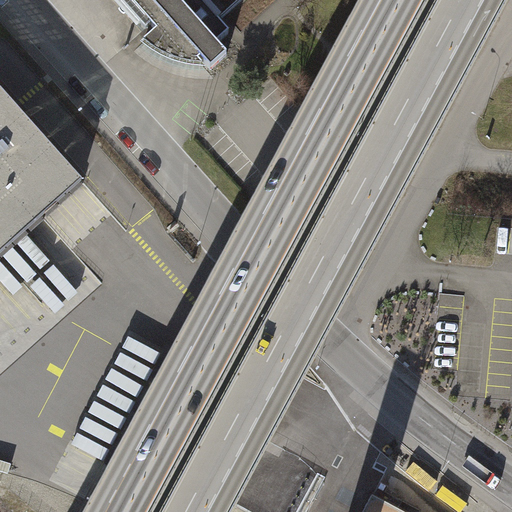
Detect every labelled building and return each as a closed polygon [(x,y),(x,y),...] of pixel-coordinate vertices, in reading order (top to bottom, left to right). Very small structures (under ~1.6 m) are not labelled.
[(218,20),(239,0),(118,0),(143,28),(149,23),(156,31),(144,42),(150,47),(157,52),(164,56),(172,59),(179,62),(187,63),(195,65),(203,65),(199,61),(201,59),(211,70),(227,56),(217,44),(229,33),(218,20)] [(0,254),(83,180),(0,88),(0,254)] [(369,151),(358,170),(389,187),(399,167),(369,151)] [(511,261),(511,231),(498,230),(495,268),(508,269),(508,261),(511,261)] [(408,511),(374,494),(364,511),(408,511)]
